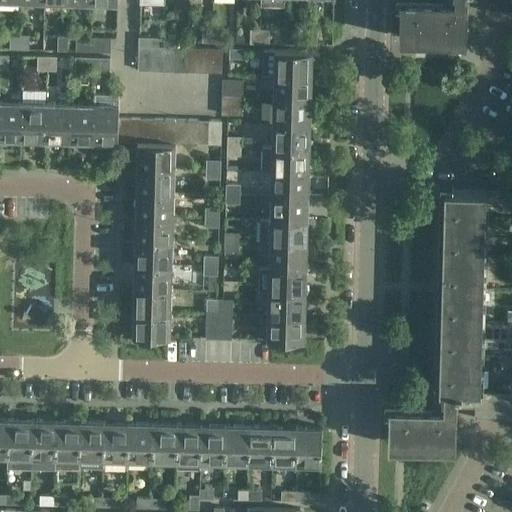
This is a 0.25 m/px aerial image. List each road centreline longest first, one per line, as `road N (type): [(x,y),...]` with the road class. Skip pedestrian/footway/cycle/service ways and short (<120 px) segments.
road 1 (unclassified): [(365,379),(376,0)]
road 2 (residential): [(79,370),(365,379)]
road 3 (residential): [(79,370),(84,191),(0,188)]
road 4 (unclassified): [(361,511),(365,379)]
